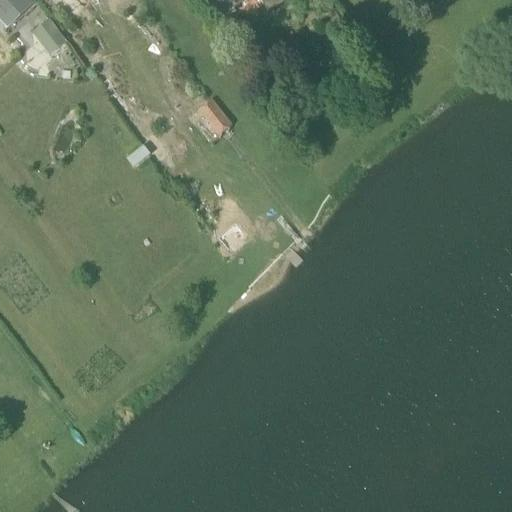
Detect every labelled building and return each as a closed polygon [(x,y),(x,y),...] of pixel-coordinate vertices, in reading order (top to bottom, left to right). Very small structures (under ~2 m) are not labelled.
[(0,0),(0,14),(15,0),(0,0)] [(207,0),(221,19),(247,0),(259,0),(269,13),(287,0),(207,0)] [(31,34),(47,56),(65,43),(48,22),(31,34)] [(220,139),(233,129),(214,102),(200,113),(220,139)] [(162,155),(155,145),(147,151),(154,161),(162,155)] [(135,169),(151,156),(144,147),(128,159),(135,169)]
